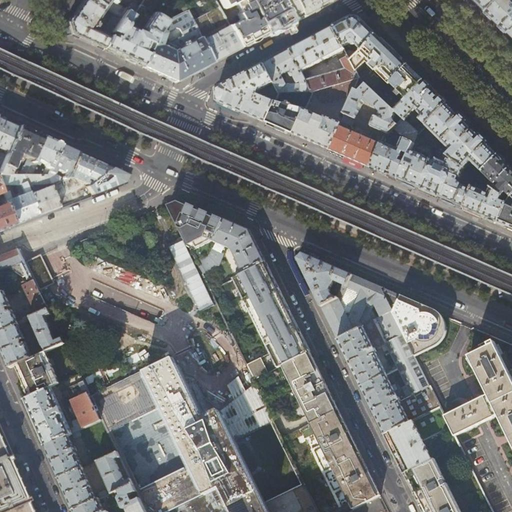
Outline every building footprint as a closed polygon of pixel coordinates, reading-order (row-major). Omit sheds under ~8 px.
[(127,10),(116,3),(111,0),(82,0),(79,5),(68,22),(71,34),(85,41),(103,49),(109,37),(112,31),(127,10)] [(213,0),(143,0),(140,4),(144,7),(154,13),(166,21),(188,11),(213,63),(226,56),(242,48),(229,26),(213,0)] [(218,0),(223,8),(226,10),(236,5),(240,13),(237,15),(240,20),(229,26),(242,48),(254,41),(267,34),(259,20),(253,22),(248,13),(253,10),(247,0),(218,0)] [(247,0),(253,10),(259,20),(267,34),(278,28),(292,21),(280,0),(271,0),(271,1),(269,0),(268,0),(267,0),(266,1),(265,0),(247,0)] [(280,0),(292,21),(305,14),(332,0),(280,0)] [(511,0),(493,0),(486,7),(497,18),(508,29),(511,25),(511,0)] [(132,3),(127,10),(133,15),(139,7),(132,3)] [(140,4),(139,7),(133,15),(127,10),(112,31),(117,34),(114,39),(109,37),(103,49),(123,58),(142,67),(149,52),(144,50),(145,47),(150,49),(156,36),(166,21),(154,13),(144,28),(145,29),(141,36),(137,34),(139,31),(128,26),(135,15),(138,17),(144,7),(140,4)] [(188,11),(166,21),(156,36),(150,49),(149,52),(142,67),(158,74),(175,82),(191,74),(213,63),(188,11)] [(342,23),(333,28),(343,47),(347,45),(348,48),(350,47),(351,45),(353,46),(356,45),(362,51),(377,35),(369,27),(360,19),(352,17),(342,23)] [(351,62),(345,50),(343,47),(333,28),(311,39),(290,50),(312,92),(313,92),(360,79),(356,72),(351,62)] [(393,52),(377,35),(362,51),(360,53),(351,62),(356,72),(366,62),(389,85),(390,83),(408,66),(393,52)] [(279,93),(293,93),(312,93),(312,92),(290,50),(264,64),(279,93)] [(360,53),(345,50),(351,62),(360,53)] [(279,93),(264,64),(216,89),(217,102),(225,105),(240,112),(267,123),(276,102),(279,94),(279,93)] [(415,73),(408,66),(390,83),(407,100),(424,83),(415,73)] [(360,79),(313,92),(312,94),(320,97),(321,103),(354,94),(355,90),(358,85),(360,79)] [(360,79),(358,85),(362,88),(360,91),(355,90),(354,94),(341,123),(339,128),(346,131),(348,126),(352,127),(362,104),(365,101),(374,110),(383,100),(360,79)] [(435,93),(424,83),(407,100),(396,112),(399,115),(403,119),(405,121),(416,110),(423,117),(420,120),(422,122),(415,130),(419,134),(426,127),(447,105),(435,93)] [(312,94),(313,92),(312,92),(312,93),(293,93),(294,102),(303,106),(302,109),(292,106),(293,103),(288,102),(287,104),(285,104),(284,104),(276,102),(267,123),(280,129),(294,135),(305,110),(312,94)] [(383,100),(374,110),(375,109),(380,114),(378,119),(376,118),(374,118),(371,126),(371,127),(388,135),(394,129),(403,119),(399,115),(395,122),(393,120),(394,119),(395,118),(395,117),(395,115),(395,114),(396,112),(383,100)] [(240,112),(225,105),(224,108),(239,114),(240,112)] [(460,118),(447,105),(426,127),(448,149),(449,149),(452,152),(447,156),(449,158),(465,169),(468,165),(470,167),(473,164),(482,173),(499,156),(484,141),(460,118)] [(314,113),(305,110),(294,135),(309,142),(329,150),(339,128),(341,123),(326,117),(326,118),(325,118),(325,119),(314,115),(314,113)] [(7,121),(0,117),(0,148),(8,152),(19,126),(7,121)] [(415,130),(405,121),(403,119),(394,129),(400,134),(404,136),(401,145),(395,148),(383,143),(381,147),(371,168),(384,174),(398,180),(414,145),(419,134),(415,130)] [(33,133),(19,126),(8,152),(6,156),(0,169),(0,175),(9,175),(18,156),(27,160),(24,166),(22,168),(18,176),(23,176),(24,176),(41,137),(33,133)] [(346,131),(339,128),(329,150),(350,160),(371,168),(381,147),(369,142),(371,137),(363,133),(361,138),(346,131)] [(51,141),(41,137),(24,176),(31,176),(36,164),(35,164),(36,160),(40,162),(41,162),(44,165),(46,167),(45,167),(45,169),(42,176),(46,176),(59,145),(51,141)] [(70,150),(59,145),(46,176),(49,183),(50,184),(58,181),(60,178),(52,174),(55,169),(64,174),(61,180),(67,178),(77,154),(78,153),(70,150)] [(418,146),(414,145),(398,180),(411,186),(437,197),(464,209),(471,190),(463,186),(459,182),(465,169),(449,158),(446,163),(439,160),(437,161),(436,163),(427,159),(427,158),(415,153),(418,146)] [(92,161),(77,154),(67,178),(61,180),(58,181),(50,184),(59,207),(73,202),(91,195),(86,187),(110,169),(109,168),(108,168),(92,161)] [(511,169),(499,156),(482,173),(494,185),(491,188),(503,197),(507,193),(511,198),(511,197),(511,169)] [(110,165),(94,158),(92,161),(108,168),(110,165)] [(127,172),(113,166),(112,169),(116,171),(119,172),(126,175),(127,172)] [(110,168),(110,169),(86,187),(91,195),(123,183),(126,175),(119,172),(116,171),(112,169),(110,168)] [(9,175),(0,175),(0,184),(3,193),(5,198),(7,203),(15,225),(27,220),(38,215),(29,192),(26,184),(23,176),(18,176),(9,175)] [(24,176),(23,176),(26,184),(45,183),(49,183),(46,176),(42,176),(31,176),(24,176)] [(49,183),(45,183),(47,188),(32,194),(31,191),(29,192),(38,215),(48,212),(59,207),(50,184),(49,183)] [(472,188),(471,190),(464,209),(477,214),(498,224),(507,204),(501,201),(503,197),(491,188),(489,194),(472,188)] [(511,197),(511,198),(508,201),(507,204),(498,224),(511,229),(511,197)] [(207,212),(181,200),(171,204),(169,205),(196,261),(210,254),(215,241),(225,219),(207,212)] [(7,203),(2,206),(0,206),(0,230),(3,229),(15,225),(7,203)] [(266,262),(250,230),(235,224),(225,219),(215,241),(228,247),(229,247),(233,250),(244,273),(266,262)] [(228,247),(215,241),(210,254),(196,261),(202,273),(219,265),(228,247)] [(15,264),(20,273),(28,270),(25,262),(18,250),(0,256),(0,270),(13,265),(15,264)] [(322,308),(343,296),(353,275),(328,264),(303,253),(298,259),(322,308)] [(52,283),(40,256),(34,259),(34,258),(25,262),(28,270),(30,274),(32,277),(33,279),(35,283),(38,290),(47,286),(52,283)] [(278,287),(266,262),(244,273),(233,278),(250,311),(254,309),(274,351),(270,353),(248,364),(255,379),(283,366),(310,353),(300,332),(278,287)] [(20,273),(15,264),(13,265),(14,270),(24,276),(30,274),(28,270),(20,273)] [(370,282),(353,275),(343,296),(322,308),(333,330),(338,341),(362,328),(360,325),(392,308),(382,288),(370,282)] [(37,315),(48,310),(46,304),(45,305),(38,290),(35,283),(24,289),(37,315)] [(387,290),(382,288),(392,308),(416,356),(435,346),(436,346),(438,344),(440,343),(441,341),(443,339),(444,336),(445,334),(445,332),(445,329),(445,327),(445,324),(444,321),(443,319),(443,318),(441,316),(440,315),(424,307),(388,291),(387,290)] [(18,322),(4,292),(0,293),(0,333),(19,325),(31,320),(30,318),(29,316),(23,318),(22,320),(18,322)] [(416,356),(392,308),(360,325),(362,328),(338,341),(353,370),(361,388),(386,375),(376,354),(372,356),(371,353),(374,351),(373,349),(378,347),(379,350),(382,348),(384,352),(388,350),(398,369),(418,359),(416,356)] [(274,351),(254,309),(250,311),(270,353),(274,351)] [(51,315),(48,310),(37,315),(30,318),(46,352),(65,344),(62,338),(57,341),(47,317),(51,315)] [(25,337),(19,325),(0,333),(0,344),(5,357),(10,368),(18,365),(33,358),(28,344),(30,343),(31,341),(29,337),(27,336),(25,337)] [(481,380),(489,395),(499,415),(510,439),(511,442),(511,378),(494,343),(490,345),(491,347),(470,357),(481,380)] [(61,385),(46,352),(33,358),(18,365),(21,373),(25,381),(17,384),(25,400),(52,389),(61,385)] [(331,395),(310,353),(283,366),(311,423),(339,410),(331,395)] [(320,511),(312,494),(284,436),(257,382),(218,411),(203,419),(173,358),(145,372),(143,369),(89,395),(102,421),(118,453),(120,458),(131,480),(133,485),(137,492),(140,499),(146,511),(320,511)] [(420,365),(418,359),(398,369),(405,385),(402,387),(404,390),(403,390),(406,395),(402,397),(403,399),(399,401),(398,399),(394,400),(393,398),(397,396),(394,390),(396,389),(394,385),(391,386),(386,375),(361,388),(373,411),(385,435),(441,407),(420,365)] [(70,429),(52,389),(25,400),(38,431),(45,446),(69,436),(72,434),(79,431),(102,421),(89,395),(81,376),(66,382),(70,391),(68,392),(80,419),(74,422),(73,424),(75,428),(70,429)] [(480,424),(499,415),(489,395),(471,404),(463,408),(446,416),(450,424),(451,427),(456,436),(480,424)] [(446,416),(441,407),(385,435),(395,455),(404,474),(433,460),(424,441),(451,427),(450,424),(446,416)] [(339,410),(311,423),(353,509),(381,495),(359,452),(339,410)] [(0,511),(33,511),(0,436),(0,511)] [(83,468),(69,436),(45,446),(54,467),(59,479),(83,468)] [(115,460),(120,458),(118,453),(97,462),(112,494),(119,491),(133,485),(131,480),(125,483),(115,460)] [(461,511),(436,459),(433,460),(404,474),(413,491),(422,511),(461,511)] [(85,473),(83,468),(59,479),(70,504),(73,511),(97,501),(86,476),(89,475),(88,472),(85,473)] [(137,492),(133,485),(119,491),(122,497),(120,498),(119,500),(123,508),(126,509),(127,509),(128,511),(146,511),(140,499),(133,502),(131,495),(137,492)] [(99,499),(97,501),(73,511),(108,511),(109,511),(104,503),(101,504),(99,499)]
